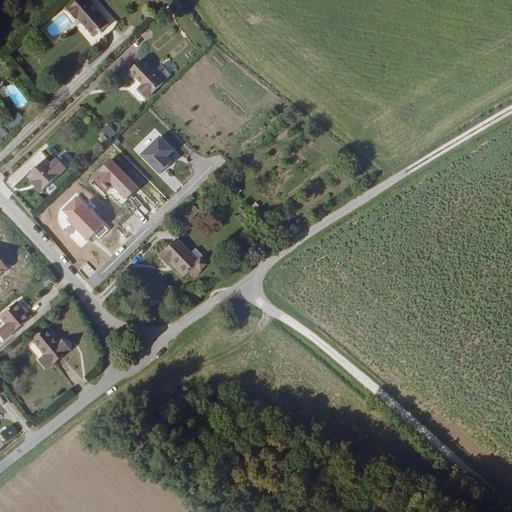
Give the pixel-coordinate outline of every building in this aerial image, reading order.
[(98,33),(107,26),(85,0),(77,0),(65,11),(72,20),(74,19),(91,39),(96,35),(97,37),(100,34),(98,33)] [(158,76),(143,59),(131,71),(144,85),(138,90),(147,100),(165,83),(158,76)] [(158,76),(165,83),(172,77),(165,69),(158,76)] [(7,125),(13,130),(24,119),(17,113),(7,125)] [(140,155),(161,175),(173,162),(168,157),(174,150),(159,136),(140,155)] [(24,176),(28,181),(31,184),(30,186),(36,193),(63,168),(54,158),(47,164),(43,159),(24,176)] [(179,214),(169,224),(175,231),(185,221),(179,214)] [(161,281),(157,283),(165,293),(169,289),(174,296),(189,284),(184,277),(187,275),(183,269),(184,268),(181,264),(178,266),(180,268),(176,271),(162,254),(142,269),(150,278),(151,276),(155,274),(161,281)] [(86,263),(79,269),(87,278),(94,272),(86,263)] [(151,276),(157,283),(161,281),(155,274),(151,276)] [(14,300),(0,311),(0,318),(9,331),(29,315),(24,308),(21,309),(14,300)] [(45,327),(31,338),(43,354),(39,357),(46,366),(67,349),(60,340),(57,342),(45,327)] [(0,434),(0,438),(6,444),(19,431),(11,424),(0,434)]
